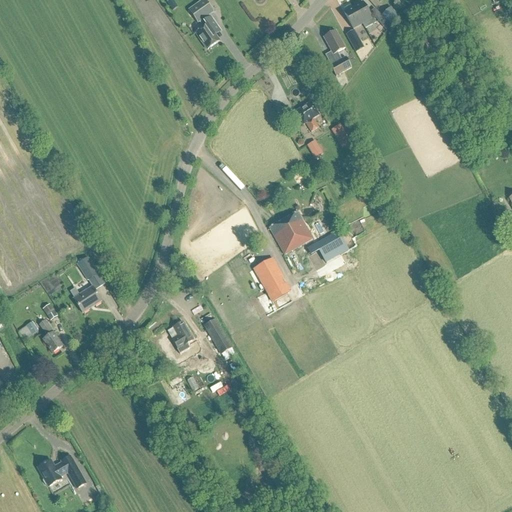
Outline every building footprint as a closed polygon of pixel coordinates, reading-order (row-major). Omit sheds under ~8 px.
[(207,51),(219,42),(212,32),(217,28),(209,16),(214,13),(204,0),(188,11),(197,24),(199,23),(203,29),(195,34),(207,51)] [(373,19),(372,19),(363,4),(353,9),(362,25),(362,24),(365,30),(376,24),(373,19)] [(362,25),(353,9),(344,14),(352,30),(362,25)] [(391,10),(383,18),(391,27),(391,26),(393,28),(401,21),(391,10)] [(391,27),(383,18),(377,23),(385,32),(391,27)] [(335,32),(323,39),(331,53),(325,56),(331,67),(330,67),(336,78),(351,69),(346,59),(341,61),(337,54),(345,50),(335,32)] [(364,49),(354,32),(346,36),(348,40),(354,52),(355,54),(364,49)] [(313,120),(319,116),(311,104),(295,113),(303,126),(305,125),(311,133),(318,129),(313,120)] [(352,144),(341,126),(332,132),(343,149),(352,144)] [(316,143),(323,155),(328,152),(321,140),(316,143)] [(313,144),(307,148),(315,159),(321,156),(313,144)] [(284,256),(313,240),(297,213),(269,229),(284,256)] [(247,242),(268,231),(260,216),(239,226),(247,242)] [(318,253),(341,239),(337,232),(314,245),(318,253)] [(98,276),(87,259),(77,265),(88,282),(98,276)] [(270,265),(252,275),(261,290),(267,302),(285,292),(270,265)] [(73,300),(83,315),(101,302),(92,288),(79,296),(75,290),(70,293),(74,300),(73,300)] [(43,311),(49,319),(51,322),(58,318),(50,306),(43,311)] [(160,313),(168,316),(170,311),(163,308),(160,313)] [(235,353),(232,349),(215,321),(204,328),(213,343),(215,346),(212,348),(220,362),(235,353)] [(47,338),(43,341),(52,355),(63,347),(53,334),(45,322),(39,326),(47,338)] [(26,327),(32,336),(38,332),(32,323),(26,327)] [(190,350),(187,345),(194,341),(183,323),(173,329),(168,333),(178,350),(177,351),(180,356),(190,350)] [(0,368),(11,363),(0,337),(0,368)] [(166,380),(171,390),(182,383),(177,373),(166,380)] [(51,462),(37,469),(43,480),(43,482),(45,486),(47,487),(48,488),(62,481),(60,478),(67,474),(77,490),(86,485),(70,457),(61,463),(62,465),(55,469),(51,462)]
